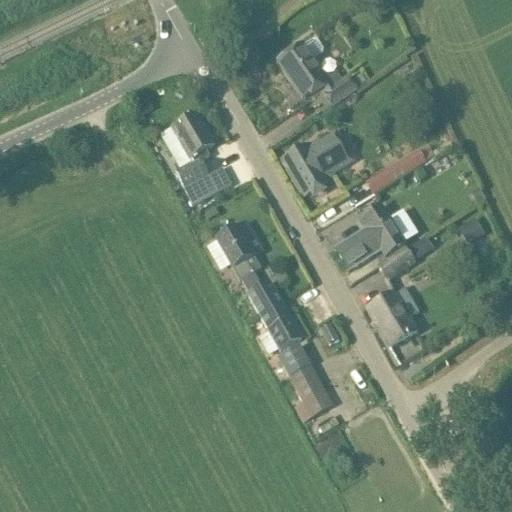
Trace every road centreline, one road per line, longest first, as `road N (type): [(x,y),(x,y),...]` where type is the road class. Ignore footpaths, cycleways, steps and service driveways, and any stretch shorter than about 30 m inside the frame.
road 1 (unclassified): [(195,61),(399,406)]
road 2 (unclassified): [(0,148),(164,65),(195,61)]
road 3 (unclassified): [(511,335),(399,406)]
road 4 (unclassified): [(399,406),(459,511)]
